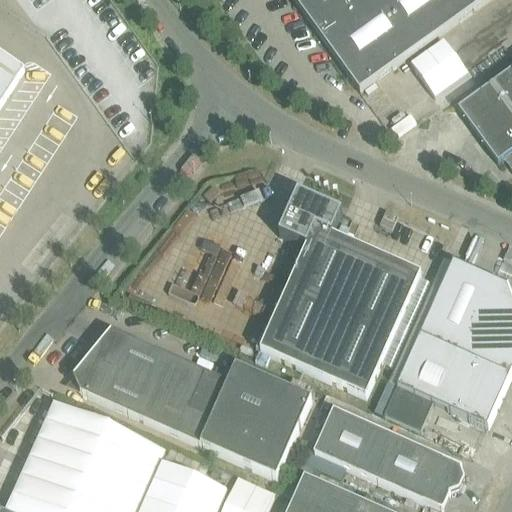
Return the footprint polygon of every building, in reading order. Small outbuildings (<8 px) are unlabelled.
[(291,0),(360,96),(363,94),(410,60),(413,65),(419,61),(421,63),(412,70),(435,103),(468,79),(444,46),(428,58),(427,56),(441,46),(437,41),(494,0),(291,0)] [(0,111),(25,73),(0,56),(0,111)] [(511,75),(459,114),(498,168),(504,164),(511,174),(511,75)] [(333,241),(343,218),(298,199),(280,241),(307,253),(316,233),(333,241)] [(386,215),(380,229),(392,235),(399,221),(386,215)] [(261,357),(367,404),(422,280),(333,241),(316,233),(307,253),(261,357)] [(397,392),(384,422),(421,438),(434,408),(488,433),(511,378),(511,301),(508,291),(454,267),(397,392)] [(81,398),(202,451),(277,485),(312,405),(237,372),(230,388),(112,336),(74,382),(81,398)] [(462,475),(463,473),(334,416),(314,459),(432,511),(445,511),(451,499),(460,495),(465,484),(462,475)] [(290,511),(374,511),(305,481),(290,511)]
